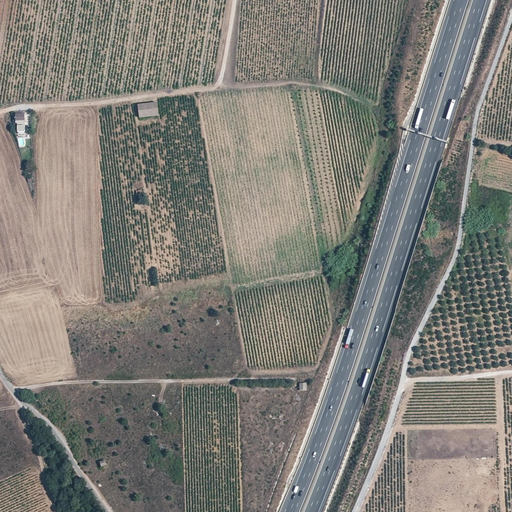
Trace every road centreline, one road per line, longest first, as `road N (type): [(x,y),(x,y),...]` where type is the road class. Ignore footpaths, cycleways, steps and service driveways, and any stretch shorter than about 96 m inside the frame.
road 1 (motorway): [(461,0),(292,511)]
road 2 (motorway): [(311,511),(479,0)]
road 3 (unclassified): [(404,380),(407,353),(456,252),(477,111),(511,15)]
road 4 (unknown): [(0,113),(219,89),(233,0)]
road 5 (unclassified): [(12,390),(58,382),(314,377)]
road 6 (unknown): [(219,89),(325,92),(367,116)]
road 7 (unclassified): [(12,390),(48,423),(105,511)]
road 8 (unclassified): [(353,511),(404,380)]
